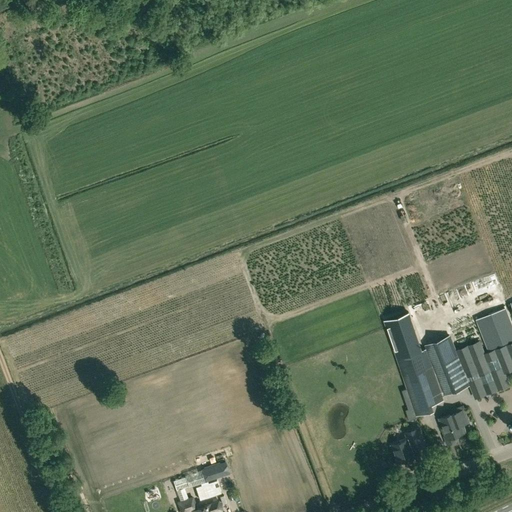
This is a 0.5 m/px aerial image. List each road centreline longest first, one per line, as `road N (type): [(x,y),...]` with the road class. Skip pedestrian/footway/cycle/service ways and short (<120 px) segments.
road 1 (track): [(0,356),(59,511)]
road 2 (unclassified): [(360,511),(511,455)]
